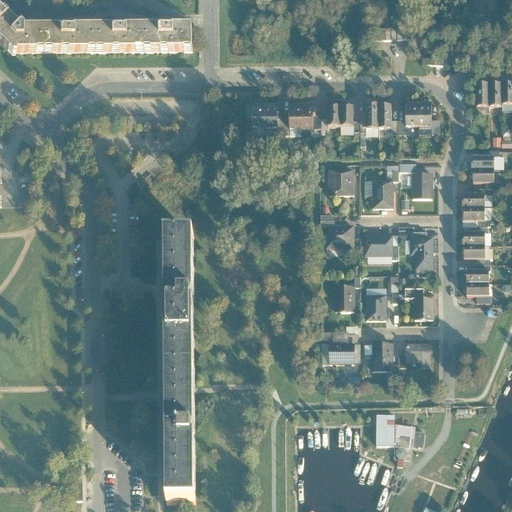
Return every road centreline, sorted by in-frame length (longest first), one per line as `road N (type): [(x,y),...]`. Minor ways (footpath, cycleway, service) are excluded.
road 1 (residential): [(448,370),(448,185),(461,129),(453,106),(424,87),(208,88)]
road 2 (residential): [(39,141),(88,198),(94,511)]
road 3 (residential): [(208,88),(94,91),(39,141)]
